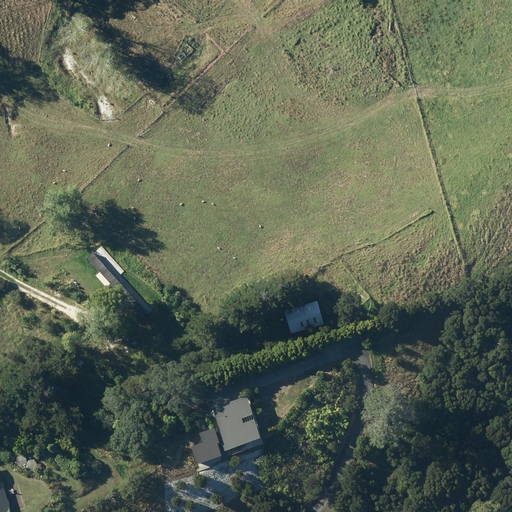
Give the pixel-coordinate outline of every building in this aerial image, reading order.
[(128,284),(98,252),(91,259),(121,291),(128,284)] [(321,303),(287,311),(293,335),(327,326),(321,303)] [(160,351),(140,333),(130,345),(150,363),(160,351)] [(225,451),(262,439),(247,394),(212,406),(224,445),(223,445),(225,451)] [(220,443),(214,428),(199,433),(203,442),(190,447),(196,464),(221,456),(217,444),(220,443)] [(0,511),(12,511),(5,483),(3,484),(0,472),(0,511)]
